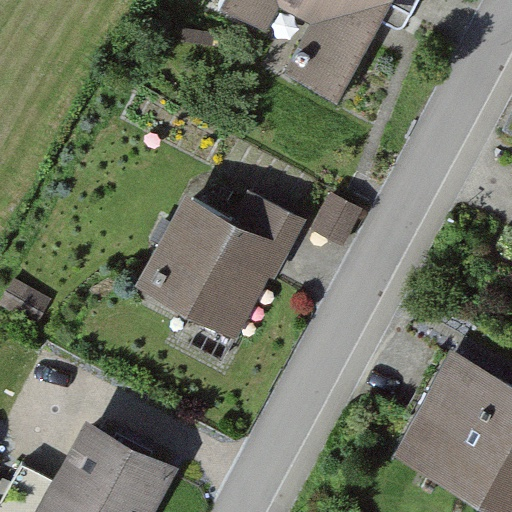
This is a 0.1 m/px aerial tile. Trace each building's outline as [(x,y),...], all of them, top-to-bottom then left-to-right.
[(404,0),(221,0),(217,7),(295,51),(282,74),(343,108),(404,0)] [(233,225),(184,199),(136,288),(246,347),(312,224),(251,191),(233,225)] [(361,214),(335,202),(322,230),(347,242),(361,214)] [(511,511),(511,387),(448,355),(395,458),(502,511),(511,511)] [(154,511),(176,475),(87,425),(37,511),(154,511)]
